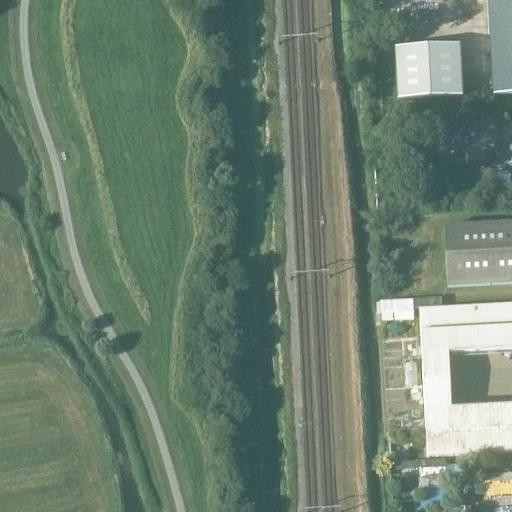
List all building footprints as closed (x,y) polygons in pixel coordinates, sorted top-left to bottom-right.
[(511,0),(488,0),(493,98),(511,96),(511,0)] [(463,100),(459,47),(395,50),(399,103),(463,100)] [(459,153),(460,162),(486,161),(486,152),(459,153)] [(511,225),(444,229),(448,289),(511,285),(511,225)] [(511,306),(490,307),(475,346),(493,353),(494,353),(498,345),(511,307),(511,306)] [(419,311),(421,356),(448,355),(449,355),(472,354),(475,346),(490,307),(419,311)] [(511,307),(498,345),(511,350),(511,307)] [(421,356),(424,412),(451,411),(451,410),(449,355),(448,355),(421,356)] [(496,408),(492,416),(477,456),(511,453),(511,413),(497,408),(496,408)] [(473,409),(451,410),(451,411),(424,412),(427,458),(454,457),(473,409)] [(477,456),(492,416),(474,409),(473,409),(454,457),(477,456)] [(414,511),(438,511),(438,483),(414,483),(414,511)]
